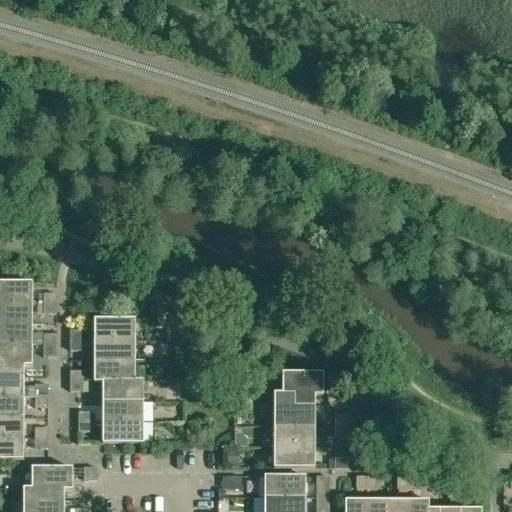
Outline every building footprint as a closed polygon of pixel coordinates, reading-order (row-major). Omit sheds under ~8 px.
[(0,305),(32,306),(32,285),(0,284),(0,305)] [(42,306),(56,306),(56,296),(42,296),(42,306)] [(32,306),(0,305),(0,326),(32,327),(32,306)] [(56,306),(42,306),(42,317),(56,316),(56,306)] [(134,342),(134,321),(93,321),(93,343),(134,342)] [(0,346),(32,347),(32,327),(0,326),(0,346)] [(69,333),(69,343),(82,343),(82,333),(69,333)] [(42,336),(42,347),(56,347),(56,337),(42,336)] [(93,343),(93,364),(134,363),(134,342),(93,343)] [(82,353),(82,343),(69,343),(69,353),(82,353)] [(0,366),(3,367),(3,379),(23,380),(23,369),(32,369),(32,347),(0,346),(0,366)] [(56,347),(42,347),(42,359),(56,359),(56,347)] [(93,364),(93,384),(142,384),(142,383),(134,383),(134,363),(93,364)] [(3,367),(0,366),(0,399),(23,400),(35,400),(35,390),(23,390),(23,380),(3,379),(3,367)] [(70,374),(70,384),(82,384),(82,374),(70,374)] [(323,398),(323,376),(323,375),(282,375),(282,395),(273,395),(273,397),(294,397),(294,408),(314,408),(314,398),(323,398)] [(346,376),(334,375),(334,388),(346,388),(346,376)] [(82,384),(70,384),(70,394),(82,394),(82,384)] [(102,385),(102,404),(143,404),(142,384),(93,384),(93,385),(102,385)] [(47,400),(47,387),(35,387),(35,390),(35,400),(47,400)] [(294,397),(273,397),(273,429),(314,429),(314,408),(294,408),(294,397)] [(0,399),(0,420),(23,420),(23,400),(0,399)] [(47,410),(47,400),(35,400),(35,410),(47,410)] [(102,404),(102,425),(143,425),(143,404),(102,404)] [(78,415),(78,425),(91,425),(91,414),(78,415)] [(334,429),(347,429),(347,417),(334,417),(334,429)] [(0,420),(0,440),(23,441),(23,420),(0,420)] [(91,425),(78,425),(78,435),(91,435),(91,425)] [(143,425),(102,425),(102,446),(143,446),(143,425)] [(314,429),(273,429),(273,449),(314,449),(314,429)] [(347,429),(334,429),(334,439),(347,439),(347,429)] [(47,441),(47,430),(35,431),(35,441),(47,441)] [(0,462),(23,462),(23,441),(0,440),(0,462)] [(48,451),(47,441),(35,441),(35,451),(48,451)] [(314,449),(273,449),(273,471),(314,471),(314,449)] [(334,471),(346,471),(347,461),(334,461),(334,471)] [(23,491),(72,491),(72,470),(31,470),(31,491),(23,491)] [(97,470),(84,470),(84,483),(97,483),(97,470)] [(240,491),(240,478),(225,478),(225,491),(240,491)] [(264,500),(305,500),(305,479),(264,479),(264,500)] [(366,479),(356,479),(356,492),(366,492),(366,479)] [(376,479),(366,479),(366,492),(376,492),(376,479)] [(407,479),(396,479),(396,492),(407,492),(407,479)] [(407,479),(407,492),(419,492),(420,479),(407,479)] [(460,488),(447,488),(447,500),(460,500),(460,488)] [(470,488),(460,488),(460,500),(470,500),(470,488)] [(316,490),(316,500),(328,500),(328,490),(316,490)] [(72,493),(72,491),(23,491),(22,511),(63,511),(64,493),(72,493)] [(263,511),(304,511),(305,500),(264,500),(263,511)] [(328,500),(316,500),(316,510),(328,510),(328,500)] [(344,511),(366,511),(366,503),(344,503),(344,511)] [(366,511),(386,511),(386,503),(366,503),(366,511)] [(406,511),(406,503),(386,503),(386,511),(406,511)] [(438,511),(439,511),(428,511),(428,503),(406,503),(406,511),(438,511)]
